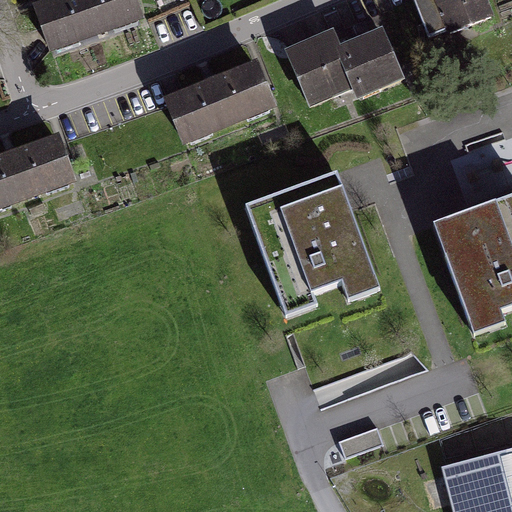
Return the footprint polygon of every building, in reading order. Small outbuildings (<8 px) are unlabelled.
[(32,0),(58,67),(161,27),(150,0),(32,0)] [(492,15),(485,0),(413,0),(429,37),(447,29),(449,33),(492,15)] [(360,100),(404,81),(381,27),(338,45),(332,30),(285,50),(311,108),(355,89),(360,100)] [(186,152),(279,115),(258,62),(165,99),(186,152)] [(0,213),(78,185),(60,137),(0,159),(0,213)] [(336,178),(247,211),(288,319),(317,308),(313,298),(342,287),(349,307),(380,295),(336,178)] [(511,200),(435,228),(475,339),(506,328),(502,316),(511,312),(511,200)] [(377,429),(339,443),(345,461),(384,447),(377,429)] [(511,511),(511,449),(444,466),(454,511),(511,511)]
